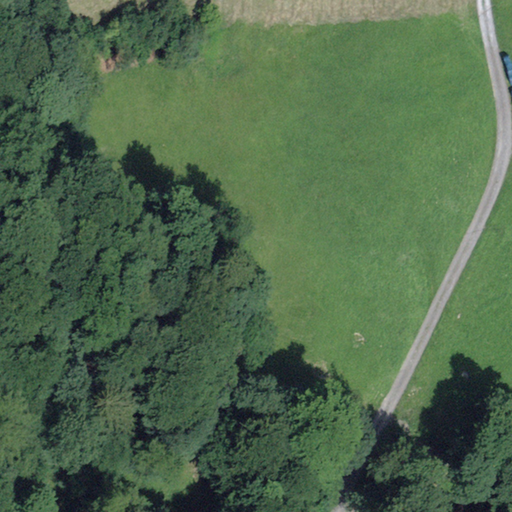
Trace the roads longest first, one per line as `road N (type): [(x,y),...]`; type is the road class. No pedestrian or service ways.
road 1 (track): [(333,511),(339,481),(502,191),(511,130)]
road 2 (track): [(511,119),(487,0)]
